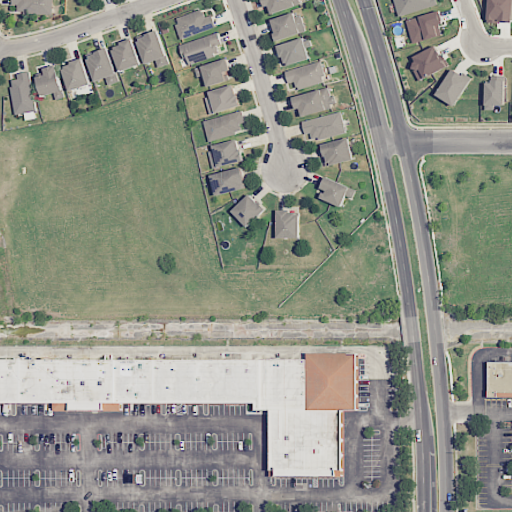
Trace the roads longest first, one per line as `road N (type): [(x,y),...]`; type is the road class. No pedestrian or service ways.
road 1 (secondary): [(341,0),(409,282),(422,511)]
road 2 (secondary): [(445,511),(431,279),(364,0)]
road 3 (residential): [(283,171),(234,0)]
road 4 (residential): [(160,0),(53,39),(0,47)]
road 5 (residential): [(511,141),(379,141)]
